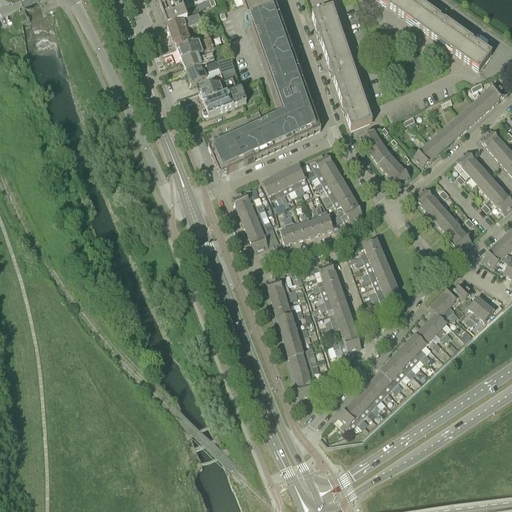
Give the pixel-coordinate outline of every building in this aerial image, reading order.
[(156,0),(167,27),(187,22),(178,0),(156,0)] [(278,115),(232,136),(234,139),(208,151),(220,179),(321,133),(310,104),(306,93),(301,79),(272,0),(261,0),(240,8),(278,115)] [(413,28),(426,10),(412,0),(383,0),(380,5),(413,28)] [(446,51),(458,33),(445,24),(445,23),(440,19),(439,20),(426,10),(413,28),(446,51)] [(324,56),(345,49),(332,11),(324,14),(323,13),(320,14),(321,15),(311,18),(317,34),(316,34),(317,37),(318,41),(319,40),(324,56)] [(208,42),(204,34),(189,38),(186,31),(201,27),(198,19),(187,22),(167,27),(167,28),(173,47),(175,46),(177,52),(208,42)] [(446,51),(478,75),(491,57),(477,47),(478,46),(472,42),(472,43),(458,33),(446,51)] [(182,65),(198,59),(215,54),(227,50),(223,38),(210,42),(208,42),(177,52),(182,65)] [(337,94),(358,87),(345,49),(324,56),(330,72),(329,72),(331,78),(332,78),(337,94)] [(182,65),(186,76),(222,64),(219,57),(200,63),(198,59),(182,65)] [(224,86),(232,83),(237,81),(231,61),(222,64),(186,76),(190,88),(206,81),(207,84),(220,78),(224,86)] [(200,95),(204,107),(236,94),(232,83),(224,86),(200,95)] [(351,133),(372,126),(358,87),(337,94),(343,110),(342,110),(344,117),(345,116),(351,133)] [(490,97),(497,104),(505,98),(496,88),(492,91),(488,94),(481,101),(483,104),(490,97)] [(208,120),(233,111),(246,106),(241,92),(236,94),(204,107),(208,120)] [(482,118),(490,111),(497,104),(490,97),(483,104),(481,101),(473,107),(482,118)] [(467,131),(482,118),(473,107),(458,121),(467,131)] [(452,144),(467,131),(458,121),(443,134),(452,144)] [(437,158),(452,144),(443,134),(428,147),(437,158)] [(494,159),(504,150),(490,135),(480,144),(494,159)] [(384,152),(373,136),(360,142),(373,160),(384,152)] [(422,171),(437,158),(428,147),(413,161),(422,171)] [(511,159),(504,150),(494,159),(501,167),(508,160),(511,165),(511,159)] [(384,152),(373,160),(379,169),(386,177),(396,167),(391,161),(384,152)] [(480,171),(467,156),(456,165),(470,180),(480,171)] [(313,173),(315,177),(332,167),(327,158),(310,168),(313,173)] [(511,165),(508,160),(501,167),(511,179),(511,165)] [(317,181),(320,186),(337,176),(332,167),(315,177),(317,181)] [(399,170),(396,167),(386,177),(400,192),(411,182),(399,170)] [(289,174),(298,192),(302,190),(307,187),(299,170),(289,174)] [(493,186),(480,171),(470,180),(477,188),(481,184),(488,191),(493,186)] [(294,194),(298,192),(289,174),(280,179),(289,196),(294,194)] [(322,189),(325,194),(342,184),(337,176),(320,186),(322,189)] [(271,183),(279,200),(282,206),(285,212),(290,210),(289,209),(286,203),(284,198),(289,196),(280,179),(271,183)] [(275,202),(279,200),(271,183),(262,187),(270,204),(275,202)] [(328,199),(330,203),(347,193),(342,184),(325,194),(328,199)] [(490,202),(500,194),(493,186),(488,191),(481,184),(477,188),(490,202)] [(339,209),(352,202),(347,193),(330,203),(332,207),(335,211),(339,209)] [(425,193),(416,201),(429,216),(438,208),(425,193)] [(236,211),(254,203),(252,198),(250,194),(232,201),(236,211)] [(511,210),(511,206),(500,194),(490,202),(504,217),(511,210)] [(236,211),(239,220),(258,212),(256,209),(262,206),(259,201),(254,203),(236,211)] [(339,217),(340,220),(357,210),(352,202),(339,209),(342,213),(338,216),(339,217)] [(438,208),(429,216),(435,224),(441,219),(447,227),(452,223),(438,208)] [(343,224),(345,227),(346,229),(363,219),(357,210),(340,220),(343,224)] [(243,229),(261,222),(259,216),(258,212),(239,220),(243,229)] [(333,233),(330,225),(327,214),(322,216),(317,217),(317,218),(323,236),(333,233)] [(323,236),(317,218),(308,220),(309,225),(314,239),(323,236)] [(441,219),(435,224),(448,239),(458,230),(452,223),(447,227),(441,219)] [(243,229),(247,239),(265,231),(264,227),(261,222),(243,229)] [(293,230),(292,225),(288,227),(294,246),(304,243),(299,228),(293,230)] [(314,239),(309,225),(299,228),(304,243),(314,239)] [(285,249),(294,246),(288,227),(284,228),(285,233),(280,234),(285,249)] [(459,230),(458,230),(448,239),(448,240),(461,256),(471,246),(458,231),(459,230)] [(251,248),(269,241),(267,235),(265,231),(247,239),(251,248)] [(511,253),(511,234),(497,247),(508,257),(511,253)] [(255,257),(273,250),(273,249),(271,245),(269,241),(251,248),(255,257)] [(360,260),(362,262),(380,255),(379,253),(381,253),(380,250),(378,250),(376,245),(362,251),(364,256),(359,258),(360,260)] [(508,257),(497,247),(483,263),(493,272),(508,257)] [(365,271),(384,264),(382,259),(383,259),(382,256),(381,256),(380,255),(362,262),(364,267),(365,271)] [(368,277),(370,281),(388,273),(387,272),(389,271),(387,268),(386,269),(384,264),(365,271),(368,277)] [(320,279),(334,275),(331,265),(312,271),(313,275),(314,276),(319,274),(320,279)] [(503,278),(511,283),(511,282),(511,265),(510,265),(503,278)] [(374,291),(392,284),(390,278),(391,277),(390,274),(388,275),(388,273),(370,281),(371,285),(374,291)] [(317,286),(317,288),(318,291),(319,291),(337,284),(334,275),(320,279),(320,280),(321,284),(317,286)] [(268,295),(287,289),(284,280),(265,285),(268,295)] [(337,284),(319,291),(320,295),(322,300),(341,294),(337,284)] [(376,295),(377,299),(395,291),(395,290),(396,290),(395,286),(393,286),(392,284),(374,291),(376,295)] [(455,295),(465,304),(472,297),(462,287),(455,295)] [(271,304),(290,299),(289,294),(287,290),(287,289),(268,295),(271,304)] [(465,304),(455,295),(450,290),(443,298),(453,307),(457,303),(458,304),(460,302),(464,305),(465,304)] [(381,308),(394,303),(399,301),(397,296),(399,296),(397,293),(396,293),(395,291),(377,299),(379,303),(381,308)] [(322,300),(324,305),(325,310),(344,303),(341,294),(322,300)] [(436,305),(449,319),(453,315),(450,312),(454,308),(453,307),(443,298),(436,305)] [(274,314),(288,310),(287,305),(291,303),(290,299),(271,304),(274,314)] [(469,321),(472,324),(485,308),(477,302),(467,313),(472,317),(468,321),(469,321)] [(344,303),(325,310),(327,313),(327,314),(331,313),(333,318),(347,313),(344,303)] [(447,321),(449,319),(436,305),(429,312),(435,318),(443,325),(447,321)] [(276,324),(296,318),(295,315),(293,308),(288,310),(274,314),(276,324)] [(480,324),(483,327),(493,315),(485,308),(472,324),(476,326),(477,327),(480,324)] [(369,326),(380,322),(375,309),(365,313),(369,326)] [(328,319),(330,325),(332,329),(351,322),(347,313),(333,318),(328,319)] [(279,333),(299,328),(297,322),(296,318),(276,324),(279,333)] [(428,325),(443,339),(446,336),(447,335),(443,332),(447,328),(446,326),(446,327),(443,325),(435,318),(428,325)] [(351,322),(332,329),(333,333),(334,333),(338,332),(340,337),(354,332),(351,322)] [(440,342),(443,339),(428,325),(422,332),(433,342),(436,339),(439,343),(440,342)] [(282,343),(302,337),(300,334),(299,328),(279,333),(282,343)] [(337,343),(339,348),(357,341),(354,332),(340,337),(341,341),(337,343)] [(427,349),(433,342),(422,332),(416,339),(427,349)] [(300,349),(305,348),(303,342),(302,337),(282,343),(285,353),(300,348),(300,349)] [(421,355),(427,349),(416,339),(407,347),(422,361),(425,358),(421,355)] [(357,341),(339,348),(340,351),(342,357),(355,353),(361,351),(357,341)] [(419,364),(422,361),(407,347),(401,354),(415,368),(419,364)] [(302,353),(300,349),(300,348),(285,353),(288,362),(307,356),(313,355),(312,352),(311,350),(306,352),(302,353)] [(410,373),(415,368),(401,354),(394,362),(408,375),(410,373)] [(310,366),(309,361),(307,356),(288,362),(290,372),(310,366)] [(405,379),(408,375),(394,362),(387,369),(401,382),(405,379)] [(294,383),(313,378),(311,370),(310,366),(290,372),(294,383)] [(397,387),(401,382),(387,369),(380,376),(395,390),(397,387)] [(391,393),(395,390),(380,376),(374,383),(389,396),(391,393)] [(296,393),(315,388),(314,383),(313,378),(294,383),(296,393)] [(384,400),(389,396),(374,383),(366,391),(381,404),(384,400)] [(295,396),(297,403),(318,399),(317,394),(319,393),(318,387),(315,388),(296,393),(297,396),(295,396)] [(377,408),(381,404),(366,391),(360,398),(374,411),(377,408)] [(389,396),(384,400),(389,404),(393,400),(389,396)] [(371,415),(374,411),(360,398),(353,405),(367,419),(371,415)] [(346,412),(360,426),(363,423),(367,419),(353,405),(346,412)] [(357,429),(360,426),(346,412),(339,420),(353,434),(357,429)]
